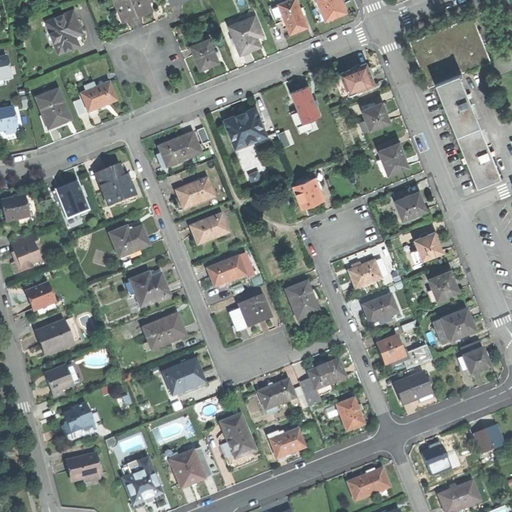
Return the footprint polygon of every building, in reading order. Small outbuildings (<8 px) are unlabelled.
[(115,0),(124,20),(138,14),(150,9),(146,0),(147,0),(115,0)] [(284,20),(289,34),(298,30),(307,26),(296,0),(286,0),(272,6),(279,22),(284,20)] [(320,7),(326,20),(347,12),(341,0),(317,0),(318,1),(315,1),(318,8),(320,7)] [(54,41),(59,53),(79,45),(78,41),(76,36),(83,33),(74,10),(46,21),(50,31),(45,33),(50,43),(54,41)] [(229,26),(240,53),(249,49),(259,46),(255,36),(262,34),(254,16),(229,26)] [(410,41),(429,87),(433,85),(432,84),(434,83),(462,72),(470,69),(470,70),(490,62),(471,16),(441,28),(410,41)] [(189,46),(199,70),(208,66),(219,62),(209,38),(189,46)] [(0,79),(10,78),(6,57),(0,58),(0,79)] [(339,73),(348,95),(374,84),(370,73),(366,63),(339,73)] [(464,76),(462,72),(434,83),(476,186),(500,176),(460,78),(464,76)] [(80,93),(87,111),(102,106),(116,100),(109,82),(95,87),(85,91),(80,93)] [(84,86),(85,91),(95,87),(93,82),(84,86)] [(290,92),(303,123),(320,116),(308,85),(298,89),(290,92)] [(36,99),(48,129),(58,124),(70,120),(58,90),(36,99)] [(77,116),(85,113),(80,99),(72,102),(77,116)] [(366,120),(370,130),(389,122),(386,113),(381,102),(362,110),(366,120)] [(223,120),(235,148),(266,136),(254,107),(238,114),(223,120)] [(0,131),(17,128),(13,108),(0,110),(0,131)] [(364,133),(370,130),(366,120),(360,123),(364,133)] [(157,146),(165,167),(200,153),(192,132),(173,140),(157,146)] [(383,176),(408,167),(403,155),(399,142),(379,150),(381,157),(376,159),(383,176)] [(94,175),(107,206),(119,201),(121,205),(135,199),(127,180),(121,164),(94,175)] [(259,170),(250,173),(253,183),(263,179),(259,170)] [(298,197),(302,207),(323,199),(320,190),(316,181),(314,177),(293,185),(298,197)] [(179,200),(182,209),(213,196),(206,178),(175,191),(179,200)] [(321,179),(316,181),(320,190),(325,188),(321,179)] [(67,218),(88,210),(76,181),(65,186),(55,190),(61,204),(67,218)] [(57,205),(61,204),(55,190),(51,191),(57,205)] [(395,201),(403,219),(426,210),(423,201),(419,191),(395,201)] [(4,212),(6,222),(30,217),(25,197),(2,202),(4,212)] [(194,235),(197,243),(227,231),(220,213),(190,226),(194,235)] [(109,234),(119,258),(150,245),(145,234),(142,226),(128,232),(126,227),(109,234)] [(12,264),(17,274),(33,268),(31,264),(41,261),(37,252),(42,250),(35,232),(10,241),(15,254),(18,262),(12,264)] [(412,253),(416,262),(442,251),(438,241),(434,232),(415,239),(419,250),(412,253)] [(211,278),(214,287),(245,274),(237,256),(207,269),(211,278)] [(351,280),(355,289),(381,278),(375,261),(348,271),(351,280)] [(429,291),(433,301),(458,291),(455,282),(450,271),(430,279),(434,289),(429,291)] [(136,296),(141,307),(170,295),(166,286),(161,273),(151,277),(149,272),(129,280),(136,296)] [(130,298),(136,296),(129,280),(123,283),(130,298)] [(285,290),(297,319),(318,311),(312,297),(306,282),(285,290)] [(30,302),(33,311),(55,303),(47,284),(26,293),(30,302)] [(240,307),(248,326),(271,317),(262,294),(239,303),(240,307)] [(366,316),(370,325),(398,313),(390,295),(362,306),(366,316)] [(237,330),(248,326),(240,307),(229,311),(233,322),(237,330)] [(449,340),(450,342),(475,332),(470,318),(466,309),(441,319),(442,321),(449,340)] [(142,327),(150,346),(158,343),(160,346),(186,336),(182,326),(178,317),(161,324),(160,320),(142,327)] [(40,344),(45,356),(73,345),(64,321),(36,333),(40,344)] [(442,343),(449,340),(442,321),(434,324),(442,343)] [(381,353),(384,362),(391,359),(393,365),(409,358),(405,348),(401,350),(396,337),(377,344),(381,353)] [(463,347),(466,355),(482,348),(479,340),(463,347)] [(480,370),(489,367),(485,357),(482,348),(466,355),(463,356),(464,358),(459,360),(462,367),(467,365),(471,375),(481,371),(480,370)] [(164,373),(174,396),(183,392),(184,396),(207,387),(202,374),(196,360),(164,373)] [(308,372),(317,395),(331,389),(330,384),(345,378),(342,369),(338,360),(308,372)] [(50,390),(53,397),(61,394),(59,391),(71,386),(64,368),(47,374),(49,380),(47,381),(50,390)] [(394,385),(402,404),(409,401),(417,398),(420,405),(432,400),(429,393),(430,392),(427,384),(425,379),(422,374),(394,385)] [(276,405),(295,397),(288,380),(273,386),(258,392),(267,414),(278,410),(276,405)] [(297,396),(302,409),(309,406),(304,393),(297,396)] [(337,405),(347,431),(364,424),(359,410),(354,398),(337,405)] [(62,427),(66,437),(82,430),(81,427),(93,423),(86,404),(75,408),(76,411),(63,415),(65,421),(67,425),(62,427)] [(334,405),(327,408),(331,416),(337,414),(334,405)] [(235,458),(255,451),(241,415),(221,422),(228,441),(235,458)] [(495,426),(485,430),(493,450),(503,446),(495,426)] [(268,436),(278,459),(291,454),(308,447),(300,428),(286,434),(278,437),(276,432),(268,436)] [(483,454),(493,450),(485,430),(475,434),(483,454)] [(259,460),(255,451),(235,458),(228,441),(220,444),(231,471),(245,465),(259,460)] [(421,453),(428,471),(448,463),(440,445),(429,450),(421,453)] [(193,483),(204,479),(194,451),(170,460),(181,488),(193,483)] [(74,481),(100,475),(96,455),(69,461),(71,472),(74,481)] [(135,503),(163,493),(150,458),(141,461),(144,470),(134,474),(127,477),(131,487),(129,488),(135,503)] [(456,460),(448,463),(428,471),(431,478),(455,468),(454,465),(457,463),(456,460)] [(130,465),(134,474),(144,470),(141,461),(130,465)] [(124,468),(127,477),(134,474),(130,465),(124,468)] [(347,482),(354,500),(390,487),(386,478),(382,468),(347,482)] [(443,504),(445,511),(451,511),(455,511),(464,511),(463,508),(479,501),(472,482),(439,495),(443,504)] [(165,497),(163,493),(135,503),(133,504),(134,509),(149,503),(165,497)]
